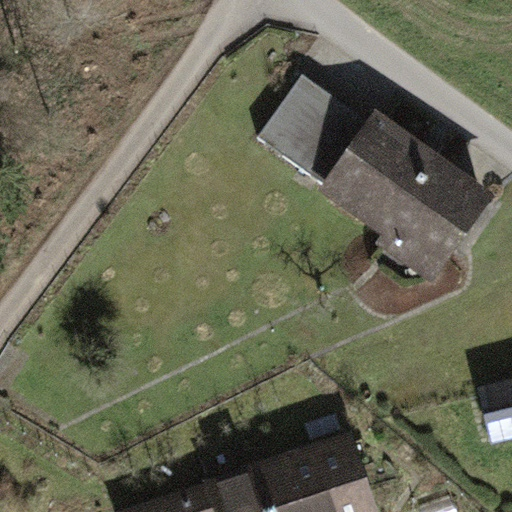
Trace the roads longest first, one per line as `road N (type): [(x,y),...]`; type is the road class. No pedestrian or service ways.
road 1 (track): [(225,0),(0,326)]
road 2 (unclassified): [(511,132),(320,0)]
